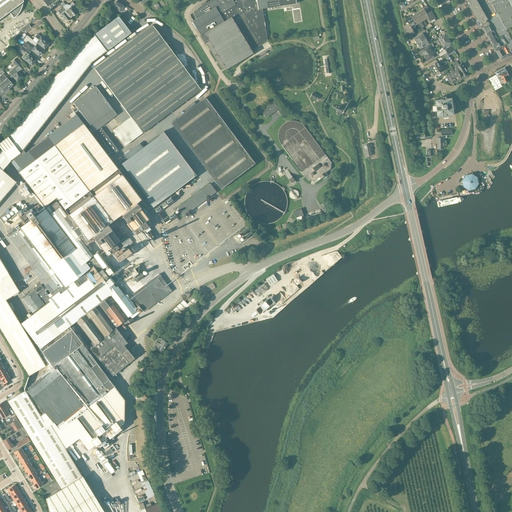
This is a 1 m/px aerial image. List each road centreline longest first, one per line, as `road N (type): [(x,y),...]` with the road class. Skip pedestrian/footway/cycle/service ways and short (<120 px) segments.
road 1 (tertiary): [(176,511),(164,480),(158,407),(163,371),(190,322),(257,267),(354,226),(405,189)]
road 2 (primary): [(366,0),(405,189)]
road 3 (primary): [(405,189),(439,346)]
road 4 (unclassified): [(349,511),(380,457),(447,397)]
road 5 (track): [(399,435),(367,463),(339,460),(302,511)]
